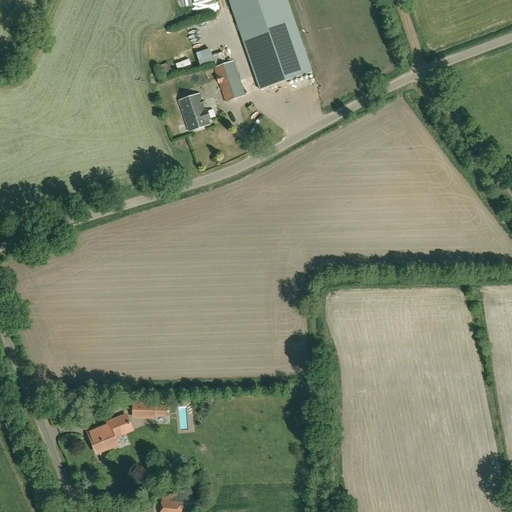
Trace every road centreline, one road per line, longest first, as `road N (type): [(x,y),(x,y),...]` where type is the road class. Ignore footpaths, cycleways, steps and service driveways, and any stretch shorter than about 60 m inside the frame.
road 1 (unclassified): [(0,248),(235,169),(422,71)]
road 2 (unclassified): [(78,511),(0,320)]
road 3 (unclassified): [(422,71),(511,192)]
